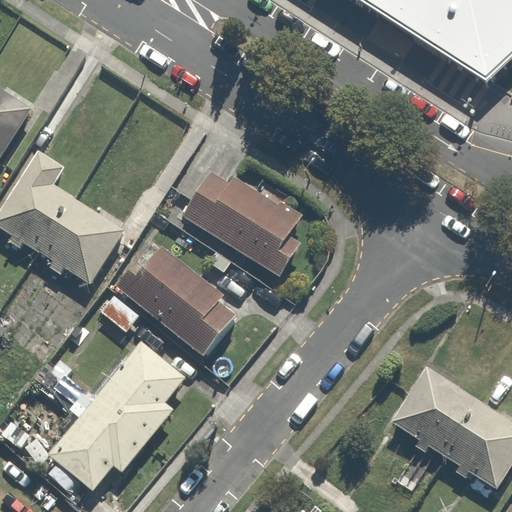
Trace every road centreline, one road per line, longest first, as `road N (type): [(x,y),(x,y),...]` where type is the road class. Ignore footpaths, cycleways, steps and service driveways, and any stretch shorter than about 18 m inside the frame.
road 1 (unclassified): [(109,0),(437,213)]
road 2 (residential): [(191,511),(437,213)]
